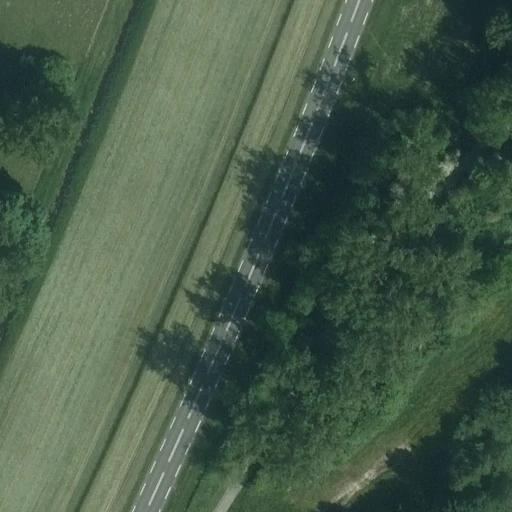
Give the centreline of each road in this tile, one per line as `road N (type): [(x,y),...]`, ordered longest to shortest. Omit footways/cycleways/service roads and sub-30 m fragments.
road 1 (primary): [(144,511),(358,0)]
road 2 (track): [(0,274),(111,0)]
